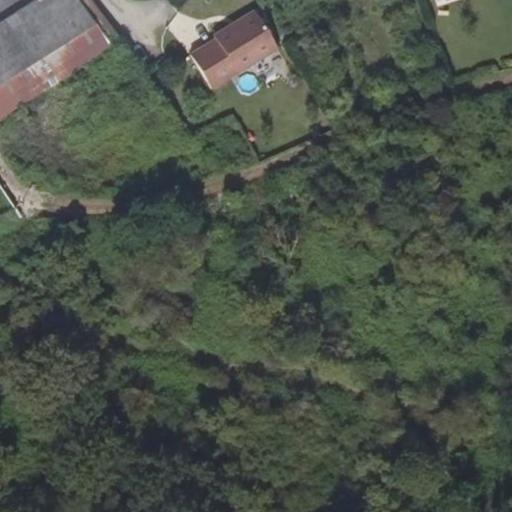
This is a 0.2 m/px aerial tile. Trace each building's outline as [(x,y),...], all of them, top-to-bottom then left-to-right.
[(96,0),(32,0),(0,21),(0,114),(122,35),(119,31),(96,0)] [(277,49),(254,11),(213,36),(215,39),(190,54),(210,89),(277,49)] [(272,180),(278,191),(289,186),(284,174),(272,180)] [(261,195),(258,184),(243,188),(246,199),(261,195)] [(0,399),(8,396),(0,373),(0,399)]
